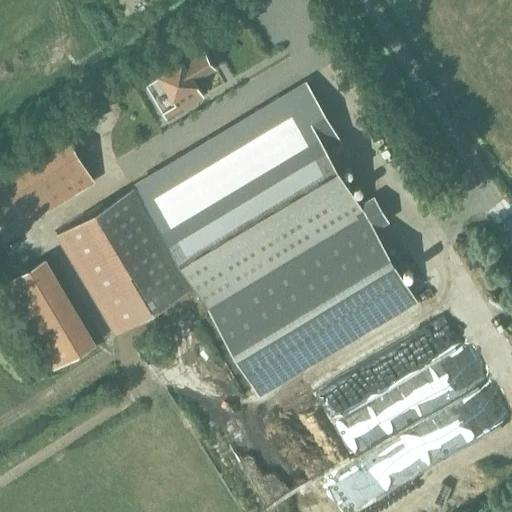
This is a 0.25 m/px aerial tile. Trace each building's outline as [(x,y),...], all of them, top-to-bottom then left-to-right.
[(181,61),(144,83),(164,116),(202,93),(193,79),(213,67),(203,50),(182,62),(181,61)] [(303,82),(132,183),(135,188),(144,202),(196,287),(262,393),(418,296),(378,230),(391,221),(375,196),(362,204),(328,149),(339,141),(303,82)] [(60,124),(0,159),(0,212),(11,232),(95,181),(69,138),(99,120),(87,99),(56,118),(60,124)] [(196,287),(144,202),(135,188),(58,236),(119,334),(196,287)] [(45,257),(4,282),(53,368),(96,343),(45,257)] [(434,316),(329,392),(347,467),(336,474),(361,509),(413,472),(420,456),(415,437),(451,452),(449,441),(466,428),(464,425),(455,427),(447,416),(449,412),(436,406),(431,410),(434,422),(424,429),(408,423),(404,432),(409,438),(380,445),(399,431),(398,430),(389,427),(394,414),(415,409),(403,393),(407,382),(456,346),(434,316)]
